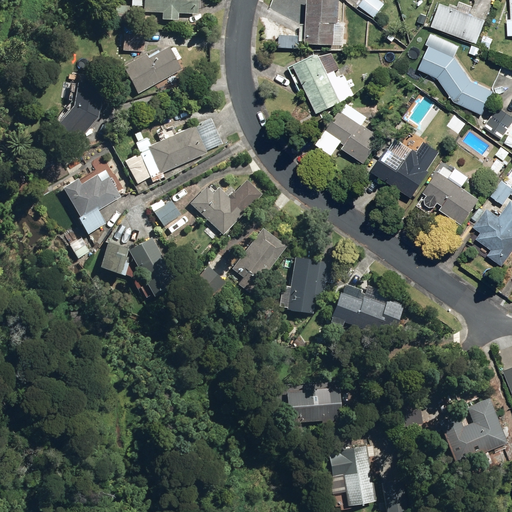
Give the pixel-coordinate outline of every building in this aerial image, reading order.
[(146,0),(146,10),(164,10),(164,17),(178,18),(178,11),(197,12),(197,0),(146,0)] [(308,0),(307,38),(333,39),(334,20),(338,20),(338,0),(308,0)] [(361,0),(357,6),(373,18),(384,3),(379,0),(361,0)] [(429,27),(475,44),(484,20),(438,3),(429,27)] [(112,22),(133,23),(134,7),(113,6),(112,22)] [(359,20),(367,25),(370,19),(363,14),(359,20)] [(406,31),(413,36),(421,24),(414,19),(406,31)] [(126,51),(142,52),(143,35),(128,34),(126,51)] [(478,44),(488,48),(491,39),(482,35),(478,44)] [(298,37),(277,36),(277,48),(297,49),(298,37)] [(119,66),(134,94),(178,69),(172,59),(176,56),(171,46),(166,49),(165,47),(145,59),(142,53),(119,66)] [(453,56),(434,47),(424,69),(438,76),(454,98),(482,112),(492,90),(471,80),(453,56)] [(318,51),(295,61),(318,110),(341,99),(318,51)] [(75,102),(56,126),(74,142),(98,115),(103,85),(78,81),(75,102)] [(482,128),(500,140),(511,123),(511,119),(497,108),(482,128)] [(340,149),(362,163),(379,138),(337,110),(322,132),(342,145),(340,149)] [(137,182),(152,176),(153,180),(165,175),(163,171),(207,153),(206,150),(222,143),(212,117),(150,144),(147,138),(137,143),(144,160),(130,166),(137,182)] [(368,172),(409,199),(427,171),(406,157),(409,153),(406,151),(408,148),(403,145),(405,142),(395,136),(386,149),(383,147),(368,172)] [(488,170),(496,175),(503,164),(495,158),(488,170)] [(437,210),(460,226),(477,199),(446,178),(450,172),(441,167),(437,172),(435,171),(420,193),(424,196),(421,200),(422,205),(427,208),(433,207),(435,203),(440,206),(437,210)] [(78,177),(63,186),(82,215),(76,219),(85,234),(106,222),(99,210),(122,197),(109,175),(101,180),(97,173),(81,182),(78,177)] [(488,197),(511,212),(511,211),(511,185),(500,178),(488,197)] [(207,187),(192,203),(225,232),(261,193),(247,180),(230,199),(228,197),(218,187),(213,193),(207,187)] [(151,213),(170,238),(186,226),(167,200),(151,213)] [(485,256),(499,267),(511,249),(511,228),(485,208),(471,227),(479,233),(474,239),(489,251),(485,256)] [(236,283),(248,293),(284,247),(260,228),(229,269),(240,277),(236,283)] [(68,245),(76,258),(88,251),(80,238),(68,245)] [(129,250),(153,298),(177,286),(153,238),(129,250)] [(97,266),(119,274),(128,248),(106,241),(97,266)] [(282,310),(309,314),(312,295),(321,296),(326,263),(290,257),(285,287),(279,286),(275,307),(282,308),(282,310)] [(188,282),(203,295),(217,278),(202,265),(188,282)] [(338,321),(387,340),(401,306),(383,299),(381,305),(359,297),(358,300),(354,299),(357,292),(339,285),(325,322),(336,327),(338,321)] [(511,364),(502,369),(511,391),(511,364)] [(280,386),(281,418),(338,416),(337,384),(280,386)] [(434,416),(451,461),(505,440),(487,394),(462,403),(468,419),(459,423),(453,409),(434,416)] [(395,399),(399,424),(420,421),(417,397),(395,399)] [(335,447),(342,503),(372,499),(365,443),(335,447)] [(379,481),(383,511),(384,511),(406,509),(401,478),(379,481)]
